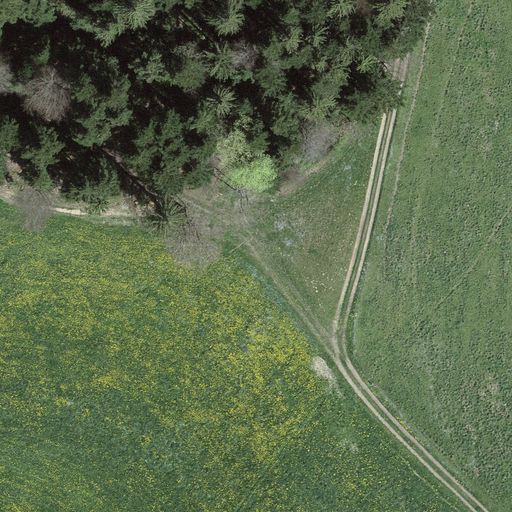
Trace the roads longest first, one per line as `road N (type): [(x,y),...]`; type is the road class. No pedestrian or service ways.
road 1 (track): [(0,87),(253,228),(346,355),(490,511)]
road 2 (track): [(346,355),(343,320),(422,0)]
road 3 (track): [(253,228),(180,0)]
